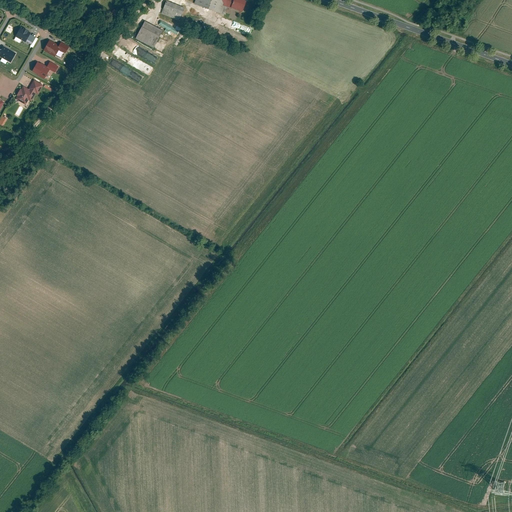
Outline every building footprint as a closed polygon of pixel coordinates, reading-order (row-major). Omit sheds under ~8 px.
[(120,0),(111,10),(113,13),(123,0),(120,0)] [(196,0),(195,5),(224,15),(227,7),(243,13),(247,1),(242,0),(196,0)] [(185,8),(166,1),(161,14),(180,21),(185,8)] [(197,24),(199,17),(184,15),(183,22),(197,24)] [(163,31),(145,21),(135,40),(153,49),(163,31)] [(21,28),(16,36),(22,39),(26,41),(29,34),(30,33),(28,32),(28,31),(24,28),(23,29),(21,28)] [(29,34),(26,41),(32,44),(36,37),(29,34)] [(49,41),(44,49),(56,56),(59,49),(60,47),(59,46),(49,41)] [(60,47),(59,49),(66,53),(69,47),(61,42),(59,46),(60,47)] [(16,53),(3,46),(1,50),(0,50),(0,49),(0,56),(2,58),(8,61),(11,62),(16,53)] [(49,69),(37,62),(32,72),(44,78),(49,69)] [(30,89),(36,92),(38,93),(42,85),(34,81),(30,89)] [(18,96),(17,99),(26,104),(29,99),(31,100),(36,92),(30,89),(30,91),(23,87),(22,90),(21,89),(17,95),(18,96)]
